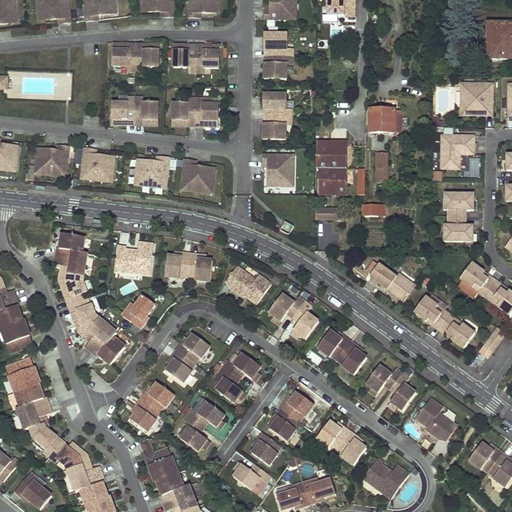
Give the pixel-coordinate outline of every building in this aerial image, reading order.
[(9,0),(0,0),(0,25),(11,24),(11,18),(13,18),(12,5),(10,5),(9,0)] [(11,24),(17,23),(15,0),(9,0),(10,5),(12,5),(13,18),(11,18),(11,24)] [(37,0),(39,21),(45,21),(45,15),(43,15),(42,2),(44,2),(43,0),(37,0)] [(63,24),(71,23),(69,0),(43,0),(44,2),(42,2),(43,15),(45,15),(45,21),(59,20),(63,19),(63,24)] [(84,0),(86,22),(94,21),(94,16),(98,16),(111,15),(111,9),(113,8),(112,0),(84,0)] [(174,18),(174,0),(146,0),(146,6),(148,6),(148,12),(162,13),(166,13),(166,18),(174,18)] [(189,0),(189,18),(197,18),(197,13),(201,13),(215,13),(215,7),(217,7),(216,0),(189,0)] [(266,20),(297,20),(297,0),(271,0),(271,7),(271,12),(266,12),(266,20)] [(324,0),(324,23),(340,24),(340,17),(356,18),(356,0),(324,0)] [(355,30),(356,20),(348,19),(347,30),(355,30)] [(511,24),(490,24),(489,60),(511,60),(511,24)] [(288,49),(288,35),(266,35),(266,50),(272,50),(272,65),(266,65),(265,80),(288,80),(288,66),(288,65),(287,65),(287,57),(287,50),(288,50),(288,49)] [(130,45),(115,44),(114,67),(129,67),(129,66),(137,66),(144,66),(144,68),(145,68),(159,68),(160,45),(145,45),(144,52),(130,51),(130,45)] [(190,46),(175,45),(174,68),(189,69),(190,69),(190,67),(197,67),(205,67),(204,69),(205,69),(220,69),(220,46),(205,46),(205,53),(190,52),(190,46)] [(0,89),(8,90),(9,78),(0,77),(0,89)] [(462,105),(461,116),(482,116),(482,110),(485,110),(485,116),(494,117),(494,84),(464,84),(464,105),(462,105)] [(287,95),(265,95),(265,110),(271,110),(271,125),(265,125),(264,140),(286,141),(287,126),(286,126),(286,118),(286,111),(287,111),(287,110),(287,95)] [(114,103),(113,126),(128,126),(129,120),(143,120),(143,127),(158,127),(159,104),(144,104),(144,105),(136,105),(129,105),(129,104),(128,104),(114,103)] [(189,104),(174,104),(173,127),(189,127),(189,121),(204,121),(204,127),(219,128),(219,105),(204,105),(204,106),(196,106),(189,106),(189,104)] [(397,112),(372,111),(371,134),(396,134),(397,112)] [(444,136),(443,170),(461,170),(461,155),(461,152),(475,153),(476,144),(475,144),(473,144),(473,137),(473,136),(444,136)] [(318,156),(349,157),(349,144),(318,143),(318,156)] [(0,170),(11,172),(12,165),(14,165),(15,153),(13,153),(14,146),(1,145),(0,144),(0,170)] [(14,165),(12,165),(11,172),(17,173),(20,147),(14,146),(13,153),(15,153),(14,165)] [(41,175),(67,178),(70,148),(62,147),(62,152),(57,151),(44,150),(44,156),(42,156),(40,168),(42,169),(41,175)] [(44,156),(44,150),(38,149),(35,175),(41,175),(42,169),(40,168),(42,156),(44,156)] [(85,149),(82,180),(107,183),(108,176),(110,176),(112,164),(110,163),(110,157),(97,156),(93,155),(93,150),(85,149)] [(294,181),(295,156),(264,155),(264,164),(269,164),(269,168),(268,181),(275,181),(275,183),(287,183),(287,181),(294,181)] [(389,155),(379,155),(378,182),(388,182),(389,155)] [(348,195),(349,157),(318,156),(318,171),(320,171),(320,194),(348,195)] [(107,183),(113,184),(116,158),(110,157),(110,163),(112,164),(110,176),(108,176),(107,183)] [(142,187),(167,189),(170,159),(162,158),(162,163),(158,163),(144,161),(144,167),(142,167),(140,180),(142,180),(142,187)] [(144,167),(144,161),(139,160),(136,186),(142,187),(142,180),(140,180),(142,167),(144,167)] [(185,161),(182,191),(207,194),(208,187),(210,187),(211,175),(209,175),(210,169),(197,167),(193,166),(193,162),(185,161)] [(216,169),(210,169),(209,175),(211,175),(210,187),(208,187),(207,194),(213,195),(216,169)] [(449,211),(449,218),(466,219),(467,211),(474,211),(475,202),(467,202),(467,195),(446,195),(446,204),(449,204),(449,211)] [(366,205),(365,216),(380,217),(380,205),(366,205)] [(316,209),(316,216),(339,217),(339,213),(343,213),(343,210),(316,209)] [(445,233),(445,242),(467,242),(467,235),(474,235),(474,226),(466,226),(466,219),(449,218),(449,226),(449,233),(445,233)] [(286,222),(281,231),(290,235),(295,227),(286,222)] [(59,249),(57,257),(73,259),(74,252),(83,253),(85,240),(86,238),(63,235),(63,238),(61,249),(59,249)] [(127,248),(119,248),(117,267),(125,268),(128,273),(151,275),(155,248),(155,245),(140,244),(139,246),(139,252),(138,255),(135,254),(132,251),(127,251),(127,248)] [(68,267),(67,272),(70,273),(70,275),(84,277),(88,254),(83,253),(74,252),(73,259),(57,257),(56,265),(63,266),(68,267)] [(169,257),(166,278),(181,279),(182,277),(189,278),(191,259),(175,257),(169,257)] [(207,261),(191,259),(189,278),(197,279),(196,281),(211,283),(214,261),(207,261)] [(473,264),(462,280),(474,289),(477,285),(482,289),(479,293),(486,298),(496,285),(483,276),(485,273),(473,264)] [(380,265),(371,277),(386,288),(387,286),(401,296),(411,283),(400,275),(398,278),(380,265)] [(238,268),(227,282),(233,286),(231,289),(244,298),(246,296),(247,294),(251,297),(249,299),(256,304),(258,305),(272,285),(260,276),(256,281),(250,276),(248,279),(242,275),(244,272),(238,268)] [(87,292),(84,282),(84,277),(70,275),(70,273),(67,272),(63,272),(61,281),(70,307),(88,300),(86,293),(87,292)] [(483,276),(496,285),(498,282),(485,273),(483,276)] [(498,282),(496,285),(508,294),(510,291),(498,282)] [(415,286),(411,283),(401,296),(387,286),(386,288),(404,302),(415,286)] [(477,285),(474,289),(479,293),(482,289),(477,285)] [(511,316),(511,314),(511,292),(510,291),(508,294),(496,285),(486,298),(493,303),(496,299),(502,303),(498,307),(511,316)] [(3,295),(1,290),(0,290),(0,313),(5,311),(3,304),(17,299),(14,291),(7,294),(3,295)] [(133,304),(124,317),(133,324),(137,327),(142,321),(144,323),(148,316),(156,306),(144,296),(137,307),(133,304)] [(283,296),(270,314),(275,317),(282,322),(288,315),(290,312),(296,316),(306,303),(300,298),(295,304),(283,296)] [(416,313),(428,322),(430,320),(442,329),(452,316),(445,311),(442,315),(436,310),(439,307),(427,298),(416,313)] [(20,306),(17,299),(3,304),(5,311),(0,313),(0,323),(2,329),(23,321),(18,307),(20,306)] [(496,299),(493,303),(498,307),(502,303),(496,299)] [(91,307),(88,300),(70,307),(80,332),(87,338),(90,335),(92,332),(91,331),(100,319),(96,316),(93,307),(91,307)] [(308,314),(313,308),(306,303),(296,316),(302,320),(300,323),(294,331),(302,337),(307,340),(315,329),(320,322),(315,319),(308,314)] [(445,311),(439,307),(436,310),(442,315),(445,311)] [(150,318),(148,316),(144,323),(142,321),(137,327),(141,330),(150,318)] [(452,316),(442,329),(454,338),(452,341),(465,350),(476,334),(464,325),(461,329),(456,325),(458,321),(452,316)] [(280,326),(282,322),(275,317),(272,320),(280,326)] [(91,342),(87,347),(93,353),(102,341),(108,346),(114,339),(118,334),(100,319),(91,331),(92,332),(90,335),(94,338),(91,342)] [(430,320),(428,322),(440,331),(442,329),(430,320)] [(25,326),(23,321),(2,329),(11,354),(34,345),(28,328),(24,329),(22,326),(25,326)] [(442,329),(440,331),(452,341),(454,338),(442,329)] [(498,329),(484,348),(492,354),(506,335),(498,329)] [(294,331),(292,335),(299,340),(302,337),(294,331)] [(331,332),(319,349),(331,358),(332,356),(338,361),(350,345),(337,336),(331,332)] [(339,333),(337,336),(350,345),(352,343),(339,333)] [(190,341),(181,353),(196,365),(200,359),(202,360),(211,348),(194,335),(190,341)] [(187,338),(178,351),(181,353),(190,341),(187,338)] [(102,341),(93,353),(99,358),(100,356),(112,366),(126,348),(114,339),(108,346),(102,341)] [(352,343),(350,345),(363,355),(365,352),(352,343)] [(363,355),(350,345),(338,361),(344,365),(343,367),(355,376),(368,359),(363,355)] [(484,348),(480,353),(489,359),(492,354),(484,348)] [(178,351),(168,364),(171,366),(181,353),(178,351)] [(171,366),(167,372),(184,384),(193,372),(192,371),(196,365),(181,353),(171,366)] [(60,357),(48,355),(47,366),(60,368),(60,357)] [(229,362),(224,368),(237,378),(242,372),(245,374),(253,380),(257,374),(258,373),(262,368),(257,364),(244,355),(235,366),(229,362)] [(32,360),(9,368),(18,393),(39,385),(38,381),(35,381),(34,378),(38,377),(32,360)] [(381,367),(367,385),(372,388),(379,394),(385,386),(388,383),(394,387),(403,374),(397,370),(392,376),(381,367)] [(224,368),(220,375),(226,379),(217,391),(235,404),(239,399),(244,392),(236,386),(233,384),(237,378),(224,368)] [(256,382),(262,375),(258,373),(257,374),(253,380),(256,382)] [(410,379),(403,374),(394,387),(400,392),(398,395),(392,403),(399,408),(404,412),(417,394),(405,385),(410,379)] [(154,389),(145,402),(160,414),(165,408),(167,409),(176,396),(158,384),(154,389)] [(45,399),(39,385),(18,393),(21,401),(23,407),(32,404),(35,411),(49,406),(48,404),(46,399),(45,399)] [(154,389),(152,387),(142,400),(145,402),(154,389)] [(379,394),(372,388),(370,392),(377,397),(379,394)] [(244,392),(239,399),(242,402),(247,395),(244,392)] [(294,399),(284,412),(300,423),(304,417),(306,418),(314,408),(315,406),(314,405),(298,393),(294,399)] [(291,396),(281,409),(284,412),(294,399),(291,396)] [(142,400),(132,413),(133,414),(136,415),(136,414),(145,402),(142,400)] [(419,416),(417,419),(425,426),(427,424),(430,426),(429,428),(427,430),(440,440),(442,438),(447,442),(450,439),(458,427),(452,423),(450,425),(445,421),(446,419),(443,416),(440,414),(444,409),(431,400),(419,416)] [(136,415),(132,421),(149,433),(158,421),(156,420),(158,416),(160,414),(145,402),(136,414),(136,415)] [(193,410),(189,417),(202,426),(205,422),(206,420),(208,422),(209,423),(217,428),(221,423),(222,421),(226,416),(208,403),(199,415),(193,410)] [(392,403),(389,406),(396,412),(399,408),(392,403)] [(23,407),(18,409),(26,431),(32,429),(43,425),(40,418),(44,417),(52,414),(49,406),(35,411),(32,404),(23,407)] [(281,409),(272,422),(275,424),(284,412),(281,409)] [(275,424),(271,430),(288,442),(297,430),(295,429),(300,423),(284,412),(275,424)] [(187,419),(184,423),(190,428),(181,439),(199,453),(203,448),(208,441),(200,434),(197,432),(202,426),(189,417),(187,419)] [(221,423),(217,428),(220,431),(226,424),(222,421),(221,423)] [(336,426),(331,422),(318,439),(330,449),(332,447),(338,451),(349,436),(336,426)] [(351,433),(338,423),(336,426),(349,436),(351,433)] [(63,443),(49,431),(48,432),(45,424),(43,425),(32,429),(35,439),(32,442),(51,458),(63,443)] [(351,433),(349,436),(362,445),(364,442),(351,433)] [(256,444),(254,446),(256,447),(257,448),(267,436),(264,434),(256,444)] [(256,450),(253,454),(257,457),(270,467),(279,455),(277,453),(282,447),(267,436),(257,448),(256,450)] [(362,445),(349,436),(338,451),(344,456),(342,457),(355,467),(367,449),(362,445)] [(146,453),(148,458),(155,455),(150,441),(147,442),(151,451),(146,453)] [(212,443),(208,441),(203,448),(206,450),(212,443)] [(147,442),(142,444),(146,453),(151,451),(147,442)] [(63,443),(51,458),(57,463),(59,460),(67,466),(69,471),(83,466),(84,468),(86,467),(91,465),(88,456),(73,444),(69,448),(63,443)] [(483,444),(470,461),(483,470),(484,469),(490,473),(501,458),(488,448),(483,444)] [(491,445),(488,448),(501,458),(504,455),(491,445)] [(148,458),(146,458),(153,475),(157,474),(158,477),(156,478),(158,482),(179,474),(169,449),(155,455),(148,458)] [(0,452),(0,475),(1,476),(2,474),(8,479),(20,464),(15,459),(12,463),(0,452)] [(511,461),(504,455),(501,458),(511,465),(511,461)] [(511,465),(501,458),(490,473),(496,478),(495,479),(507,488),(511,481),(511,465)] [(385,465),(378,460),(367,476),(373,480),(374,486),(392,500),(410,476),(398,467),(393,473),(391,476),(388,473),(387,469),(384,466),(385,465)] [(240,463),(235,471),(238,473),(244,466),(240,463)] [(102,475),(99,467),(93,470),(88,472),(86,467),(84,468),(83,466),(69,471),(77,493),(82,491),(91,488),(88,481),(102,475)] [(238,473),(235,478),(252,491),(258,483),(261,479),(267,484),(272,478),(259,468),(258,470),(254,474),(252,472),(244,466),(238,473)] [(32,474),(19,489),(25,493),(23,495),(30,501),(41,511),(53,497),(35,482),(38,479),(32,474)] [(179,474),(158,482),(164,496),(162,497),(165,505),(179,499),(176,492),(185,488),(179,474)] [(105,483),(102,475),(88,481),(91,488),(82,491),(87,505),(108,498),(103,484),(105,483)] [(367,476),(364,479),(374,486),(373,480),(367,476)] [(313,481),(304,484),(309,501),(313,499),(316,499),(316,501),(324,499),(337,495),(332,480),(321,484),(319,480),(313,481)] [(304,484),(289,489),(290,493),(278,497),(283,511),(295,507),(303,505),(302,503),(309,501),(304,484)] [(190,486),(185,488),(176,492),(179,499),(165,505),(167,511),(175,509),(179,508),(180,511),(182,511),(184,511),(183,511),(188,511),(198,508),(190,486)] [(19,489),(16,492),(28,503),(30,501),(23,495),(25,493),(19,489)] [(108,498),(87,505),(89,511),(115,511),(113,505),(109,506),(108,503),(110,502),(108,498)] [(310,505),(309,501),(302,503),(303,505),(295,507),(296,509),(310,505)]
